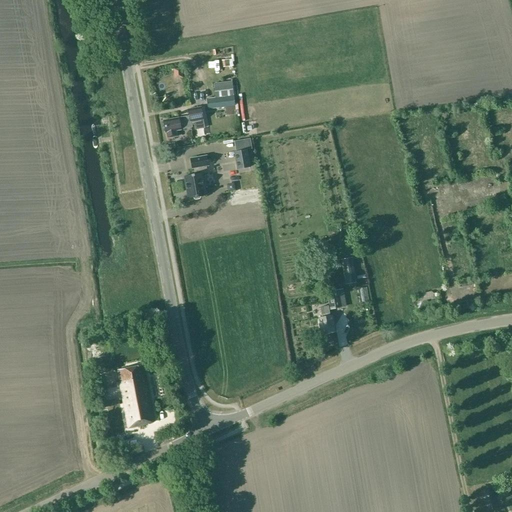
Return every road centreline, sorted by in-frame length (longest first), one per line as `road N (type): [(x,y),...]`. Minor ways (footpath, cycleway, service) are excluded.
road 1 (tertiary): [(207,430),(179,353),(114,0)]
road 2 (tertiary): [(207,430),(402,343),(511,320)]
road 3 (track): [(511,222),(502,186),(434,205),(454,291)]
road 4 (tertiary): [(30,511),(207,430)]
